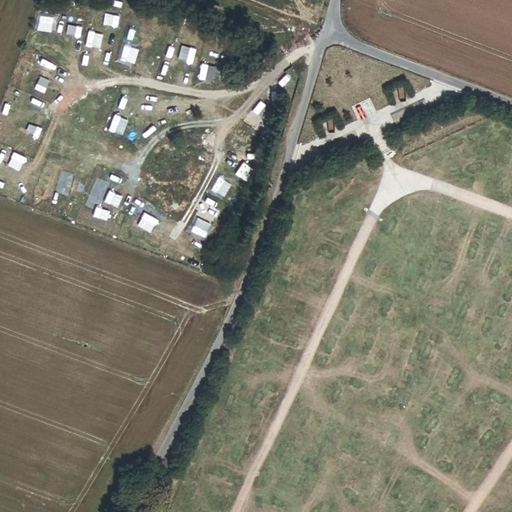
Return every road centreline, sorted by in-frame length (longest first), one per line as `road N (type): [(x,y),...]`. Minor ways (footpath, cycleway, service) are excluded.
road 1 (unclassified): [(324,34),(243,289),(138,511)]
road 2 (unclassified): [(511,105),(324,34)]
